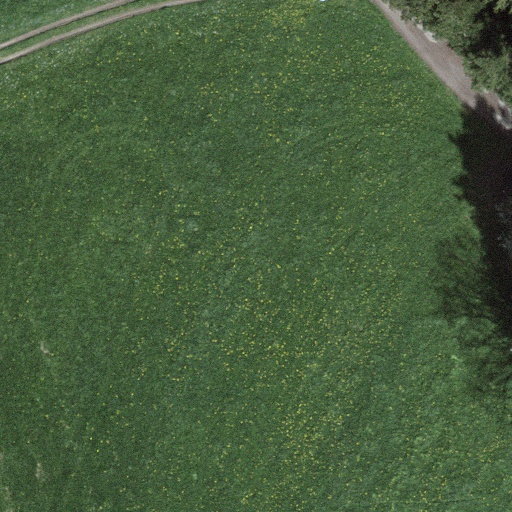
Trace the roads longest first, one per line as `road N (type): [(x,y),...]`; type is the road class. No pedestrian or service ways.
road 1 (track): [(0,49),(162,0)]
road 2 (track): [(399,0),(511,115)]
